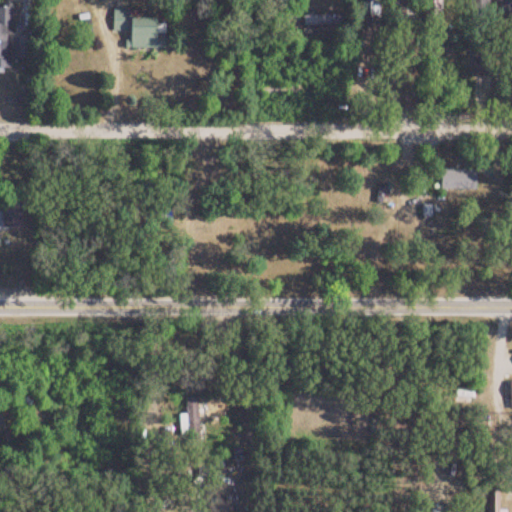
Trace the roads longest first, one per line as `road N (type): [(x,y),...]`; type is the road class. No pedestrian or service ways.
road 1 (tertiary): [(511,302),(0,306)]
road 2 (residential): [(511,103),(0,102)]
